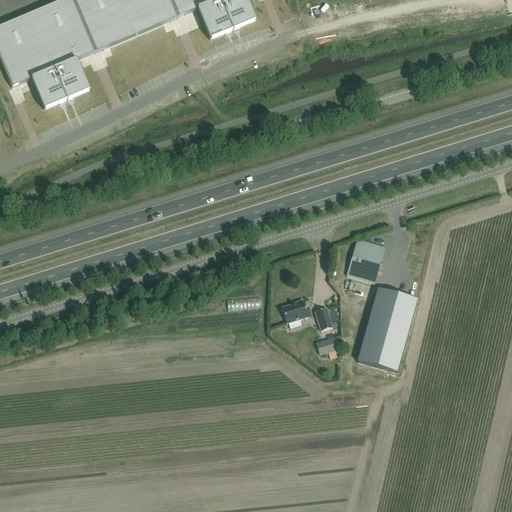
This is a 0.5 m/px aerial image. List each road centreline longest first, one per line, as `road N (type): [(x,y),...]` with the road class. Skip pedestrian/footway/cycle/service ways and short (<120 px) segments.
road 1 (unclassified): [(0,326),(511,164)]
road 2 (motorway): [(0,292),(511,133)]
road 3 (motorway): [(511,102),(0,261)]
road 4 (unclassified): [(0,220),(511,61)]
road 5 (unknown): [(315,28),(463,0)]
